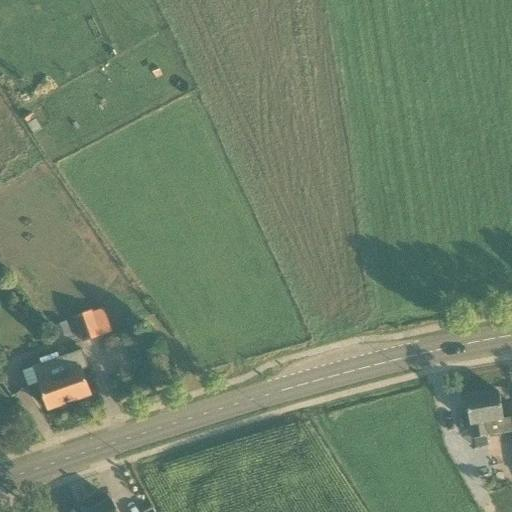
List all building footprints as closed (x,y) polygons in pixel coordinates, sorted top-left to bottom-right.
[(92,311),(74,317),(82,342),(101,336),(92,311)] [(67,322),(54,326),(57,337),(70,332),(67,322)] [(60,358),(54,360),(55,362),(69,402),(91,395),(84,376),(82,370),(89,368),(82,350),(60,358)] [(40,365),(34,367),(34,369),(39,382),(38,382),(42,391),(48,410),(69,402),(55,362),(54,360),(40,365)] [(511,417),(503,419),(499,392),(466,397),(473,439),(511,432),(511,417)] [(118,511),(111,499),(87,511),(118,511)]
